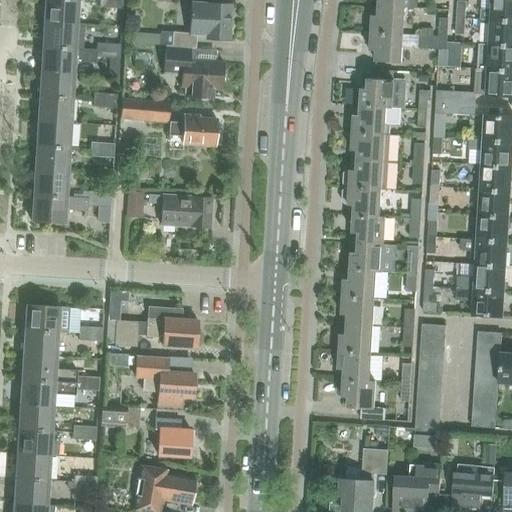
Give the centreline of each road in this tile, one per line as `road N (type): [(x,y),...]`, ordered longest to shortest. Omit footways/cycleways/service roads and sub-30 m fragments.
road 1 (tertiary): [(296,0),(275,285)]
road 2 (residential): [(275,285),(0,264)]
road 3 (tertiary): [(261,511),(275,285)]
